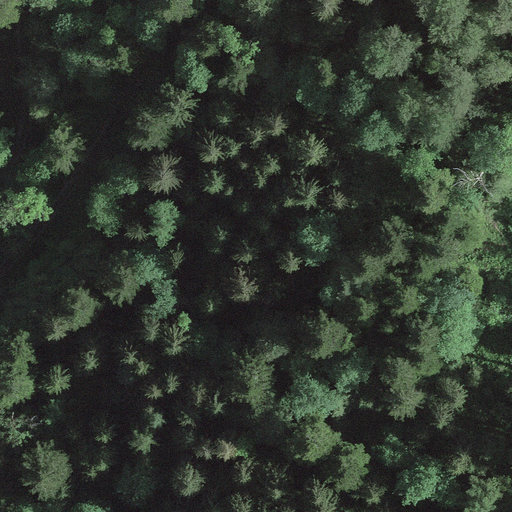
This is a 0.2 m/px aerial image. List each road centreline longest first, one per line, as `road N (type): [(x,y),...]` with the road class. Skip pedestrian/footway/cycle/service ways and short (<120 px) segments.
road 1 (track): [(195,0),(172,23),(0,291)]
road 2 (track): [(0,171),(20,126),(23,0)]
